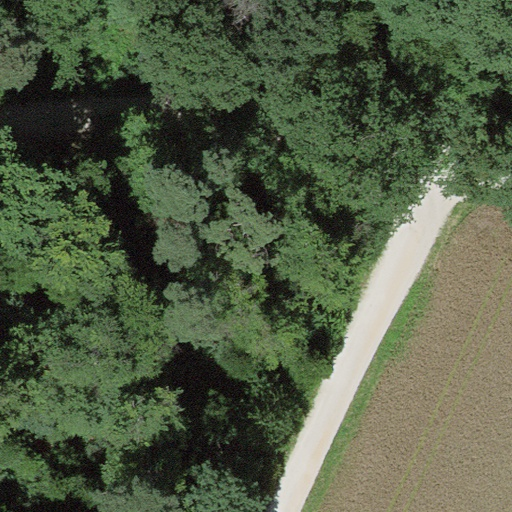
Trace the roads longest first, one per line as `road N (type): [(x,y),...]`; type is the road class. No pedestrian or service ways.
road 1 (track): [(447,159),(144,115),(0,124)]
road 2 (track): [(286,511),(447,159)]
